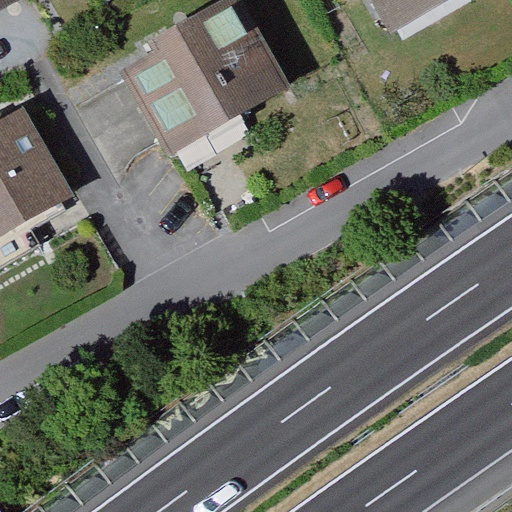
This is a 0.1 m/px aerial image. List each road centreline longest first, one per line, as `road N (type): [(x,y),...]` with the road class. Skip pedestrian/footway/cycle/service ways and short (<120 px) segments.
road 1 (residential): [(0,391),(511,107)]
road 2 (motorway): [(511,261),(157,511)]
road 3 (motorway): [(363,511),(511,408)]
